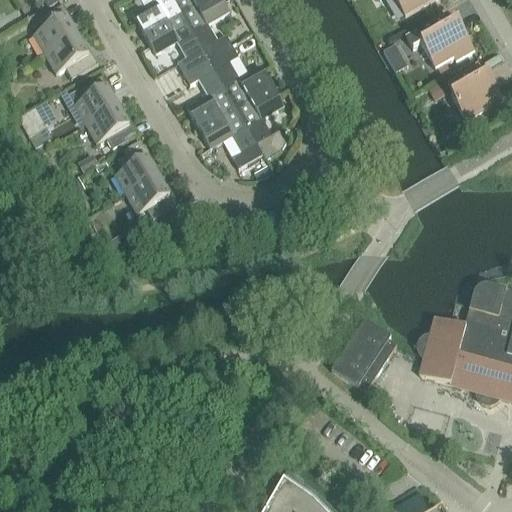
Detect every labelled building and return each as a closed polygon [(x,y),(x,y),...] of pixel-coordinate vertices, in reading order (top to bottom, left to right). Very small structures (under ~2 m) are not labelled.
[(42,0),(47,8),(62,0),(42,0)] [(181,17),(171,0),(150,0),(154,5),(132,18),(144,38),(181,17)] [(171,0),(181,17),(209,0),(171,0)] [(208,64),(233,50),(226,39),(217,44),(208,28),(229,15),(220,0),(209,0),(181,17),(208,64)] [(394,0),(405,20),(439,0),(394,0)] [(45,58),(78,39),(60,9),(37,23),(43,33),(34,39),(45,58)] [(208,64),(181,17),(144,38),(155,58),(177,46),(186,62),(177,67),(184,78),(208,64)] [(457,34),(448,17),(407,41),(414,53),(422,48),(436,72),(454,61),(456,65),(474,55),(461,32),(457,34)] [(78,39),(45,58),(56,78),(66,73),(72,83),(95,69),(78,39)] [(396,48),(384,55),(390,65),(402,58),(396,48)] [(208,64),(235,111),(273,90),(261,70),(240,82),(230,66),(239,61),(233,50),(208,64)] [(235,111),(208,64),(184,78),(190,89),(199,84),(208,100),(187,112),(199,133),(235,111)] [(487,86),(478,70),(448,87),(454,98),(451,99),(466,124),(484,113),(487,117),(504,107),(491,84),(487,86)] [(86,129),(118,110),(101,80),(78,93),(84,104),(74,109),(86,129)] [(438,89),(430,94),(435,103),(443,98),(438,89)] [(235,111),(263,159),(266,164),(282,156),(288,145),(281,133),(272,139),(263,123),(284,110),(273,90),(235,111)] [(118,110),(86,129),(97,148),(106,143),(112,153),(136,140),(118,110)] [(263,159),(235,111),(199,133),(210,153),(232,140),(241,157),(232,162),(239,173),(263,159)] [(26,135),(43,126),(36,114),(20,123),(26,135)] [(139,145),(123,154),(126,159),(142,150),(139,145)] [(126,199),(159,180),(142,150),(126,159),(118,164),(124,174),(115,179),(126,199)] [(93,158),(78,166),(84,176),(98,168),(93,158)] [(159,180),(126,199),(138,219),(147,213),(153,224),(159,220),(173,212),(176,210),(159,180)] [(78,181),(69,186),(76,197),(85,192),(78,181)] [(173,212),(159,220),(163,228),(177,220),(173,212)] [(111,258),(118,254),(112,244),(105,248),(111,258)] [(419,348),(419,353),(421,357),(424,361),(427,362),(422,380),(478,395),(478,398),(479,402),(482,406),(486,408),(491,408),(495,407),(498,404),(499,401),(511,404),(511,293),(493,288),(491,288),(488,288),(486,288),(483,289),(481,290),(479,291),(477,292),(476,293),(475,296),(474,297),(473,298),(473,300),(465,330),(437,323),(432,341),(429,340),(425,342),(421,345),(419,348)] [(331,374),(357,391),(360,387),(368,392),(397,350),(389,344),(391,340),(365,323),(331,374)] [(395,409),(389,416),(412,433),(418,426),(395,409)] [(298,497),(283,488),(269,511),(316,511),(313,508),(298,497)] [(428,511),(419,496),(417,497),(390,511),(428,511)]
